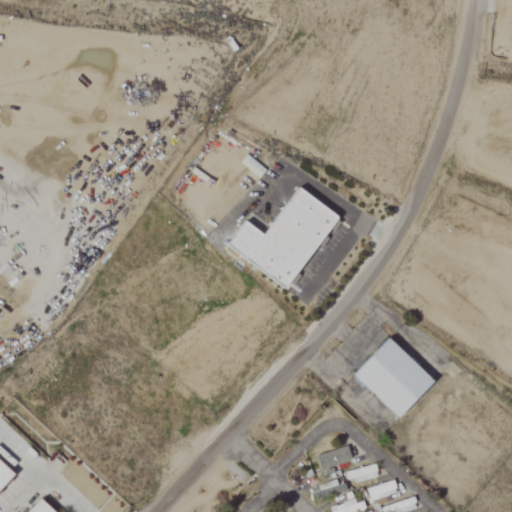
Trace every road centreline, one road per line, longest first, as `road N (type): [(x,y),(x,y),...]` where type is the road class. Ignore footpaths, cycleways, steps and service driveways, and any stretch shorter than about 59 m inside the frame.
road 1 (residential): [(155,511),(318,335),(398,233),(456,85),(467,0)]
road 2 (residential): [(433,511),(341,425),(323,429),(270,476)]
